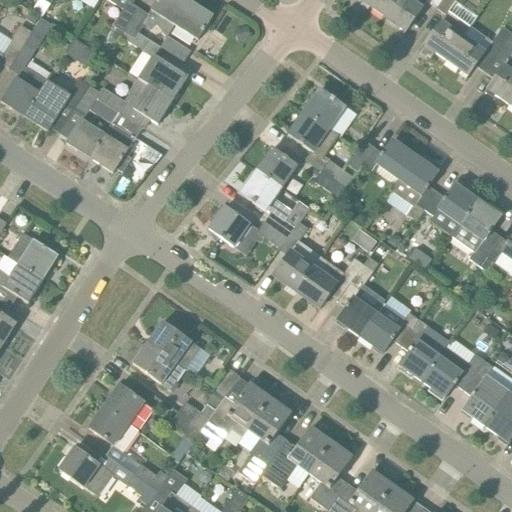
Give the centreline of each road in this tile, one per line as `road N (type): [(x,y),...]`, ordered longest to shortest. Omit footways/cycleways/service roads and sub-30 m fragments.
road 1 (residential): [(511,496),(130,231)]
road 2 (residential): [(130,231),(296,27)]
road 3 (residential): [(511,175),(296,27)]
road 4 (residential): [(0,432),(130,231)]
road 5 (residential): [(130,231),(0,149)]
